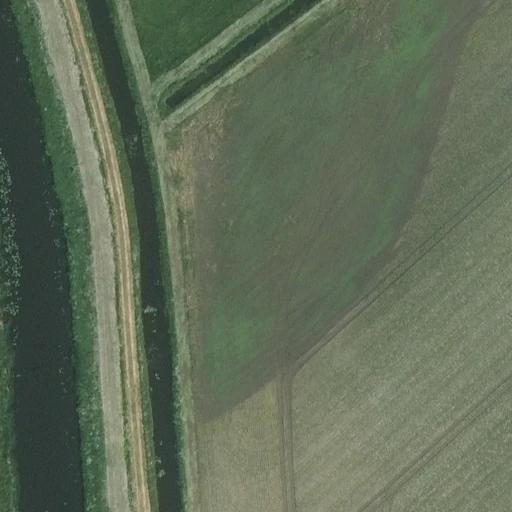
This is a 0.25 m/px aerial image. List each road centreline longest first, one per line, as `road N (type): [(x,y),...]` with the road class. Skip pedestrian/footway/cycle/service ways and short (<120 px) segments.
road 1 (track): [(116,511),(90,182),(41,0)]
road 2 (track): [(114,0),(166,207),(190,511)]
